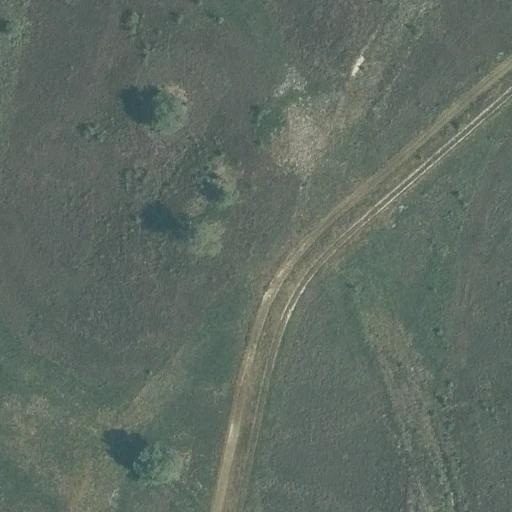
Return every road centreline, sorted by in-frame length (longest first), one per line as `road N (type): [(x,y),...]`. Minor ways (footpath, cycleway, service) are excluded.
road 1 (unknown): [(511,65),(287,267),(246,375),(217,511)]
road 2 (track): [(511,90),(341,240),(296,294),(267,376),(238,511)]
